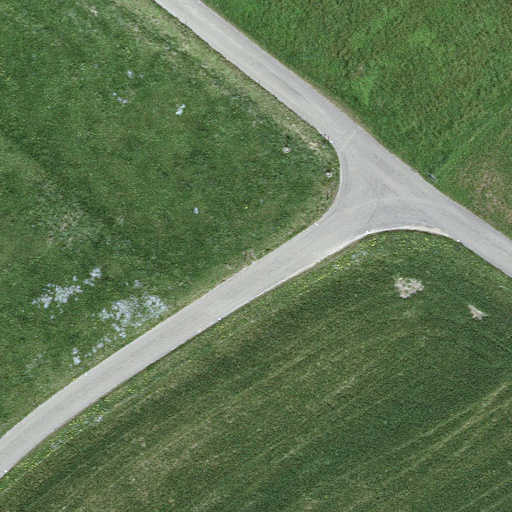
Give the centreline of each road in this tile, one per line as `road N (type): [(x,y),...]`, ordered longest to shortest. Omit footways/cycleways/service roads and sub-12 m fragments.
road 1 (unclassified): [(0,458),(67,402),(337,230),(402,179)]
road 2 (unclassified): [(402,179),(176,0)]
road 3 (unclassified): [(511,261),(402,179)]
